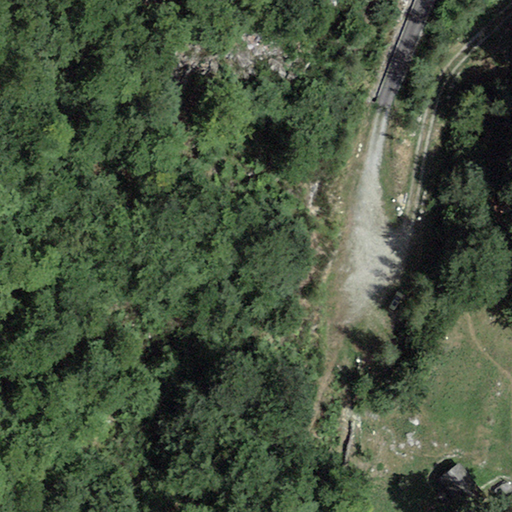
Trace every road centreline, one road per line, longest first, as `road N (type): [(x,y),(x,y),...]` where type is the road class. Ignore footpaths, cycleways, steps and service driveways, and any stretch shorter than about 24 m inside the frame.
road 1 (track): [(358,269),(373,275),(405,224),(421,106),(435,66),(511,13)]
road 2 (unclassified): [(429,0),(380,154)]
